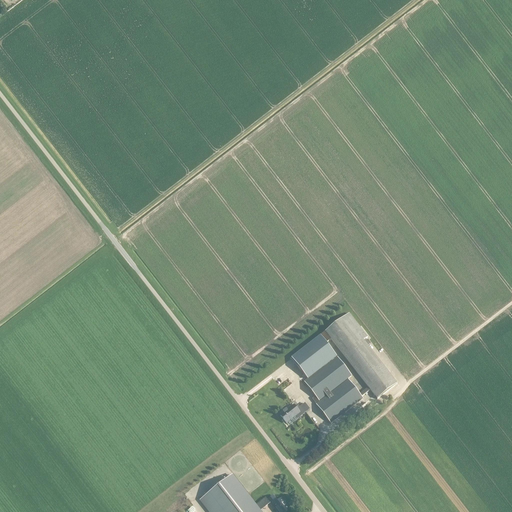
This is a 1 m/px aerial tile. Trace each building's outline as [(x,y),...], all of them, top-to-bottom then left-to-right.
[(330,339),(376,398),(396,383),(362,339),(366,336),(348,312),(324,331),(330,339)] [(326,342),(330,339),(324,331),(320,335),(291,356),(308,379),(337,358),(326,342)] [(331,424),(363,399),(348,380),(352,377),(337,358),(308,379),(304,382),(315,397),(312,399),(316,405),(331,424)] [(284,412),(284,413),(280,416),(286,424),(296,416),(298,418),(309,409),(305,404),(300,408),(298,406),(296,408),(294,405),(287,410),(284,412)] [(349,423),(337,430),(339,432),(350,426),(349,423)] [(258,511),(269,504),(267,500),(265,498),(254,506),(231,476),(200,500),(209,511),(258,511)] [(285,511),(289,509),(281,499),(278,502),(273,496),(267,500),(269,504),(272,507),(272,506),(277,511),(285,511)]
